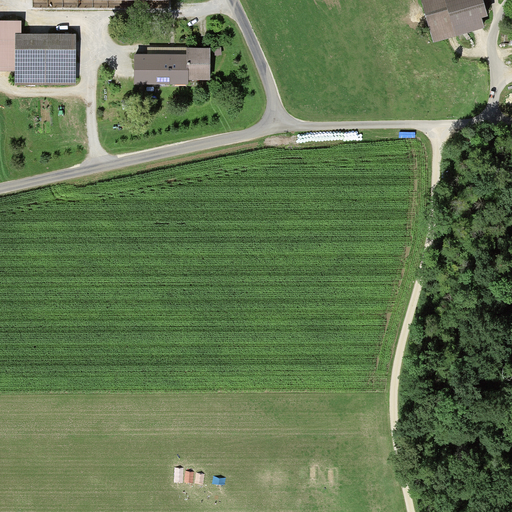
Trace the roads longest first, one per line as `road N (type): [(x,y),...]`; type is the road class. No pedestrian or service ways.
road 1 (track): [(439,125),(432,206),(391,405),(409,511)]
road 2 (unclassified): [(0,190),(280,129)]
road 3 (unclassified): [(280,129),(511,121)]
road 4 (unclassified): [(280,129),(258,50),(233,0)]
road 5 (track): [(488,122),(497,15),(506,0)]
